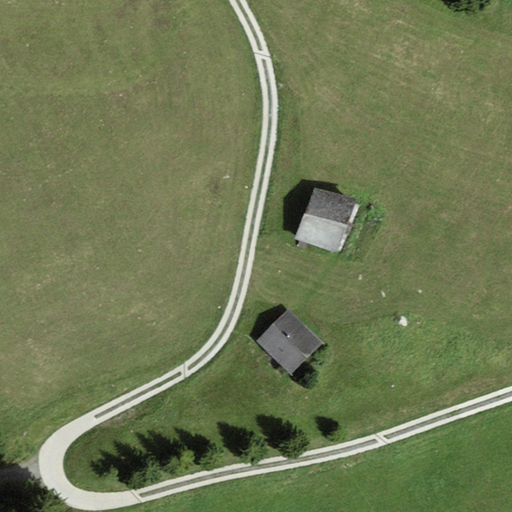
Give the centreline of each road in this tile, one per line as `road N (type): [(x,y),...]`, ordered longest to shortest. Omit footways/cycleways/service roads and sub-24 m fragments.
road 1 (track): [(49,457),(78,426),(219,351),(253,270),(277,113),(265,46),(241,0)]
road 2 (track): [(49,457),(73,497),(110,501),(382,439),(511,393)]
